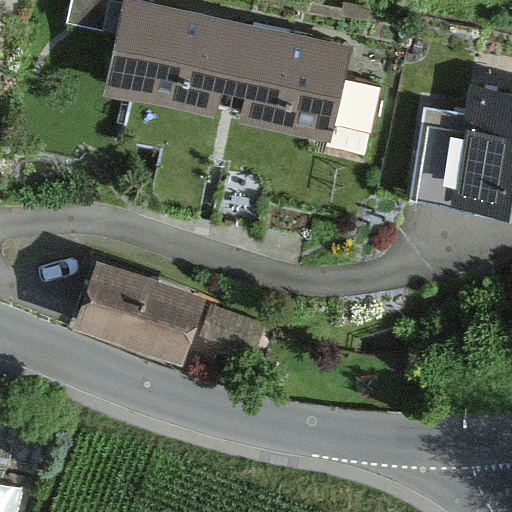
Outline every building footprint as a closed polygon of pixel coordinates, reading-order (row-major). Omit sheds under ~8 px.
[(235,17),(152,0),(128,0),(113,74),(219,96),(235,17)] [(341,39),(235,17),(219,96),(325,118),(341,39)] [(511,92),(450,81),(429,194),(511,209),(511,92)] [(202,287),(99,252),(79,309),(182,344),(202,287)] [(0,511),(27,511),(35,483),(0,473),(0,511)]
